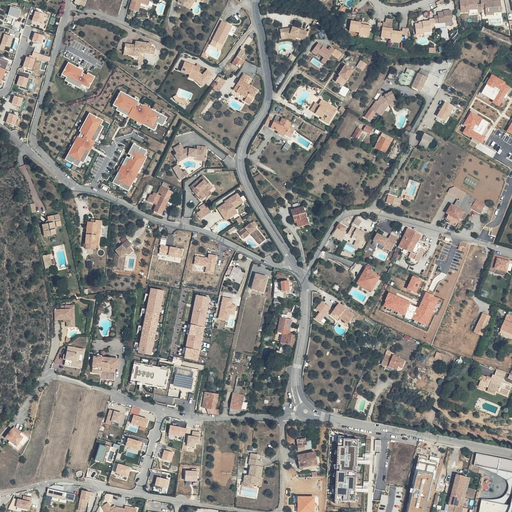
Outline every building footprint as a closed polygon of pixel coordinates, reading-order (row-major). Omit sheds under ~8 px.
[(85,0),(83,0),(80,6),(86,9),(89,2),(85,0)] [(132,4),(140,9),(141,4),(144,5),(146,5),(147,0),(134,0),(134,2),(133,1),(132,1),(132,4)] [(475,0),(466,0),(460,1),(461,12),(469,11),(469,10),(476,9),(476,12),(481,12),(480,7),(480,4),(476,4),(475,0)] [(486,3),(485,0),(479,0),(480,4),(480,7),(486,7),(486,12),(493,12),(501,11),(501,1),(492,1),(492,3),(486,3)] [(140,9),(132,4),(130,10),(139,12),(140,9)] [(12,7),(9,14),(19,18),(22,10),(12,7)] [(439,15),(434,16),(435,18),(435,23),(453,20),(451,9),(444,10),(444,11),(444,13),(439,13),(439,15)] [(36,11),(33,20),(42,23),(45,14),(36,11)] [(392,37),(393,30),(393,28),(392,28),(393,19),(387,18),(387,22),(384,21),(384,22),(378,21),(377,29),(382,30),(381,36),(392,37)] [(424,22),(416,23),(417,34),(426,33),(425,31),(433,30),(432,26),(435,26),(435,23),(435,18),(431,18),(431,20),(424,21),(424,22)] [(222,20),(210,44),(221,49),(232,25),(222,20)] [(366,23),(350,20),(349,31),(360,32),(359,34),(370,36),(371,26),(366,25),(366,23)] [(299,33),(283,28),(282,30),(277,29),(270,30),(271,37),(280,35),(287,38),(296,41),(299,33)] [(403,32),(393,30),(392,37),(392,40),(401,42),(402,35),(405,35),(407,28),(403,28),(403,32)] [(35,32),(33,40),(42,43),(44,35),(35,32)] [(5,33),(2,43),(10,46),(14,36),(5,33)] [(330,50),(319,42),(312,52),(317,55),(318,53),(324,57),(322,60),(325,63),(332,54),(336,49),(332,46),(330,50)] [(144,45),(128,44),(127,47),(117,46),(116,57),(133,58),(134,54),(148,55),(148,50),(144,49),(144,45)] [(336,49),(332,54),(338,58),(342,53),(336,48),(336,49)] [(242,64),(246,59),(241,57),(237,55),(235,59),(242,64)] [(27,56),(24,66),(32,69),(36,59),(27,56)] [(0,66),(6,69),(9,62),(0,58),(0,66)] [(242,64),(235,59),(232,64),(239,69),(242,64)] [(361,60),(358,66),(364,69),(367,64),(361,60)] [(185,61),(181,71),(190,74),(189,77),(196,79),(203,86),(214,75),(208,69),(203,74),(199,71),(201,65),(197,63),(197,65),(185,61)] [(84,70),(69,62),(61,76),(66,79),(81,88),(83,84),(89,88),(95,76),(89,72),(87,75),(83,73),(84,70)] [(353,69),(346,65),(338,77),(345,82),(353,69)] [(420,68),(418,72),(428,76),(429,72),(420,68)] [(403,74),(401,74),(398,81),(412,87),(418,72),(413,70),(408,73),(406,74),(403,74)] [(282,72),(276,82),(280,84),(286,75),(282,72)] [(428,76),(418,72),(412,87),(421,91),(428,76)] [(250,76),(244,73),(237,84),(240,86),(237,92),(246,97),(244,101),(250,105),(254,97),(253,96),(257,90),(249,84),(247,86),(245,84),(246,82),(250,76)] [(502,104),(511,84),(491,74),(481,94),(502,104)] [(20,75),(17,84),(26,87),(29,78),(20,75)] [(226,81),(220,77),(213,87),(219,92),(226,81)] [(342,85),(339,93),(346,96),(349,88),(342,85)] [(376,100),(371,108),(376,111),(382,114),(388,105),(389,104),(398,100),(394,90),(385,94),(385,95),(384,95),(383,97),(380,102),(378,101),(376,100)] [(163,126),(168,114),(119,92),(114,105),(118,107),(116,111),(156,129),(158,123),(163,126)] [(15,95),(12,103),(22,106),(24,98),(15,95)] [(338,109),(321,99),(319,104),(320,105),(315,112),(322,116),(321,118),(329,123),(338,109)] [(319,104),(315,102),(311,110),(315,112),(320,105),(319,104)] [(454,107),(446,102),(438,116),(446,121),(454,107)] [(376,111),(371,108),(366,116),(371,119),(376,111)] [(81,131),(66,159),(79,166),(82,161),(84,163),(104,126),(102,125),(104,120),(90,112),(80,131),(81,131)] [(501,129),(471,112),(464,124),(467,126),(463,132),(483,143),(489,133),(496,138),(501,129)] [(10,113),(7,122),(16,125),(19,116),(10,113)] [(291,122),(282,118),(280,121),(275,118),(271,127),(279,131),(285,134),(292,137),(296,129),(289,126),(291,122)] [(363,129),(359,127),(353,136),(358,139),(364,130),(371,134),(373,129),(367,125),(365,125),(363,129)] [(393,139),(384,134),(383,137),(381,137),(375,147),(386,153),(393,139)] [(431,142),(424,138),(417,149),(424,153),(431,142)] [(287,142),(283,149),(287,152),(292,145),(287,142)] [(145,155),(148,150),(134,143),(129,153),(131,155),(130,157),(127,156),(113,182),(129,191),(148,156),(145,155)] [(207,147),(202,146),(197,145),(197,149),(190,149),(190,151),(188,150),(187,151),(186,149),(184,150),(181,144),(174,148),(178,154),(175,155),(179,162),(188,156),(189,156),(196,157),(196,156),(200,157),(200,155),(205,156),(207,147)] [(424,161),(420,170),(424,172),(428,163),(424,161)] [(179,164),(173,167),(180,179),(190,174),(187,170),(183,172),(179,164)] [(204,165),(190,174),(191,176),(204,168),(204,165)] [(198,179),(191,185),(193,188),(193,189),(196,193),(199,196),(201,199),(205,195),(204,194),(208,190),(212,187),(205,178),(201,182),(198,179)] [(477,186),(466,180),(463,185),(474,191),(477,186)] [(463,200),(467,193),(456,186),(451,188),(449,192),(463,200)] [(161,196),(168,200),(172,191),(165,187),(162,193),(161,196)] [(156,205),(160,197),(152,192),(148,201),(156,205)] [(244,202),(238,193),(228,199),(230,202),(227,204),(226,203),(220,207),(226,216),(236,209),(235,208),(244,202)] [(470,195),(467,193),(463,200),(461,200),(459,201),(472,208),(481,213),(486,205),(470,196),(470,195)] [(389,194),(386,203),(400,207),(403,198),(389,194)] [(160,197),(156,205),(154,210),(162,213),(168,200),(161,196),(160,197)] [(459,201),(457,200),(455,205),(469,213),(472,208),(459,201)] [(455,205),(452,203),(447,212),(450,213),(447,219),(459,225),(460,222),(462,220),(460,218),(461,217),(465,219),(469,213),(455,205)] [(211,211),(207,206),(206,206),(201,209),(197,212),(201,218),(211,211)] [(310,224),(305,206),(292,209),(295,219),(297,219),(299,227),(310,224)] [(238,212),(236,209),(226,216),(220,207),(218,208),(226,220),(238,212)] [(369,233),(359,228),(363,220),(356,217),(348,233),(345,240),(362,248),(369,233)] [(102,220),(96,219),(96,222),(91,221),(89,221),(86,243),(93,244),(100,244),(101,235),(99,234),(100,225),(102,225),(102,220)] [(52,221),(49,220),(46,222),(44,223),(43,222),(41,222),(40,224),(41,227),(39,230),(36,231),(35,234),(37,235),(37,238),(37,239),(37,240),(39,242),(41,242),(41,241),(44,240),(45,241),(49,240),(49,239),(47,236),(46,236),(45,235),(45,233),(47,232),(49,231),(50,232),(52,232),(53,229),(53,228),(52,228),(52,227),(51,224),(52,222),(52,221)] [(256,228),(252,222),(246,227),(245,226),(239,231),(243,236),(249,231),(250,233),(251,232),(260,244),(267,239),(257,227),(256,228)] [(333,235),(340,239),(345,231),(338,227),(333,235)] [(410,259),(412,256),(407,254),(413,243),(416,236),(403,230),(394,247),(397,249),(398,250),(398,251),(406,255),(405,257),(410,259)] [(383,242),(372,236),(368,244),(379,249),(378,250),(385,253),(388,249),(392,240),(385,237),(383,242)] [(418,246),(413,243),(407,254),(412,256),(415,251),(418,246)] [(183,248),(161,244),(160,253),(182,257),(183,248)] [(125,249),(121,245),(115,249),(115,251),(111,254),(112,256),(110,257),(108,258),(107,272),(109,272),(114,273),(115,265),(115,263),(118,261),(118,262),(127,255),(124,251),(125,249)] [(214,273),(218,255),(210,253),(209,258),(196,255),(195,264),(207,266),(206,272),(214,273)] [(52,263),(51,254),(44,254),(45,263),(52,263)] [(498,258),(495,267),(506,271),(508,271),(510,262),(498,258)] [(45,270),(43,260),(37,261),(38,272),(39,272),(44,270),(45,270)] [(234,268),(230,266),(227,273),(230,275),(230,276),(236,279),(235,280),(241,283),(245,273),(240,270),(240,269),(234,267),(234,268)] [(381,277),(366,268),(358,283),(373,291),(381,277)] [(257,273),(252,288),(264,291),(269,277),(257,273)] [(417,292),(422,279),(413,275),(408,289),(417,292)] [(290,290),(289,281),(281,281),(283,291),(290,290)] [(152,355),(164,290),(151,288),(139,352),(152,355)] [(389,293),(385,306),(399,311),(398,315),(428,327),(440,295),(427,290),(424,300),(421,299),(419,304),(389,293)] [(198,360),(210,297),(197,295),(185,357),(198,360)] [(223,296),(219,318),(228,320),(230,313),(235,314),(237,305),(232,304),(233,299),(223,296)] [(320,311),(316,318),(321,322),(331,308),(322,301),(316,308),(320,311)] [(346,307),(340,303),(331,314),(335,318),(338,313),(345,319),(344,320),(348,323),(355,313),(349,309),(348,310),(345,308),(346,307)] [(56,314),(57,318),(62,317),(63,327),(67,326),(65,313),(56,314)] [(278,332),(282,333),(283,332),(288,333),(288,332),(289,332),(290,330),(291,330),(293,324),(286,323),(287,318),(281,316),(278,332)] [(489,320),(480,316),(472,335),(481,338),(489,320)] [(57,318),(46,319),(47,328),(55,327),(59,327),(59,330),(60,335),(67,334),(67,326),(63,327),(62,317),(57,318)] [(511,318),(507,317),(500,332),(511,337),(511,318)] [(294,334),(289,333),(289,334),(284,333),(282,343),(293,345),(295,336),(294,336),(294,334)] [(68,345),(65,364),(82,367),(86,348),(68,345)] [(451,363),(453,357),(437,351),(435,357),(451,363)] [(84,373),(94,375),(95,368),(95,363),(100,363),(101,360),(111,361),(86,357),(84,373)] [(399,361),(387,357),(385,361),(378,359),(375,368),(380,369),(380,367),(392,370),(393,368),(397,368),(399,361)] [(110,366),(111,361),(101,360),(100,363),(95,363),(95,368),(108,370),(108,366),(110,366)] [(166,388),(170,369),(134,362),(131,381),(166,388)] [(196,371),(178,367),(174,385),(192,389),(196,371)] [(95,368),(94,375),(93,381),(106,382),(108,370),(95,368)] [(495,379),(484,375),(482,380),(471,376),(470,379),(472,380),(469,388),(474,390),(475,386),(480,388),(478,393),(485,395),(487,391),(498,395),(502,385),(494,382),(495,379)] [(219,394),(207,391),(205,401),(204,401),(203,406),(207,407),(217,408),(219,394)] [(244,394),(234,392),(231,407),(241,409),(244,394)] [(106,422),(120,426),(123,412),(110,408),(106,422)] [(149,419),(134,414),(132,422),(146,427),(149,419)] [(171,424),(169,433),(180,436),(180,435),(185,435),(187,428),(171,424)] [(189,435),(187,446),(195,447),(196,442),(200,442),(201,431),(193,430),(193,435),(189,435)] [(13,438),(5,432),(0,438),(0,440),(3,444),(10,449),(12,447),(16,450),(22,441),(15,436),(13,438)] [(143,441),(129,437),(126,446),(140,450),(143,441)] [(360,438),(339,437),(336,500),(356,502),(360,438)] [(300,443),(300,439),(291,440),(292,451),(298,451),(306,450),(305,443),(300,443)] [(106,463),(111,446),(101,443),(96,460),(106,463)] [(10,449),(3,444),(1,447),(12,455),(16,450),(12,447),(10,449)] [(165,450),(162,458),(172,461),(174,452),(165,450)] [(511,511),(511,459),(477,453),(474,468),(510,474),(506,501),(482,497),(479,511),(511,511)] [(310,464),(309,454),(291,456),(291,458),(292,469),(310,467),(310,464)] [(251,458),(239,457),(239,463),(242,464),(241,474),(238,474),(237,481),(247,482),(251,482),(252,474),(252,464),(250,463),(251,458)] [(423,459),(417,458),(416,463),(413,475),(421,477),(424,467),(421,466),(421,464),(422,464),(423,459)] [(128,476),(131,466),(118,462),(115,472),(128,476)] [(192,470),(186,470),(186,480),(198,480),(198,469),(193,468),(192,470)] [(157,476),(155,484),(168,487),(170,479),(157,476)] [(450,476),(447,486),(457,489),(460,478),(450,476)] [(454,499),(457,489),(447,486),(445,497),(454,499)] [(75,494),(48,488),(46,494),(74,500),(75,494)] [(91,492),(83,490),(80,506),(79,509),(84,510),(85,505),(87,506),(88,502),(88,500),(90,500),(91,493),(91,492)] [(424,494),(411,490),(408,498),(410,499),(414,500),(411,509),(419,511),(424,494)] [(298,511),(315,511),(315,495),(298,496),(298,511)] [(452,510),(454,499),(445,497),(442,506),(443,507),(448,509),(452,510)] [(18,499),(16,507),(29,509),(31,502),(22,500),(18,499)] [(414,500),(410,499),(406,511),(408,511),(418,511),(419,511),(411,509),(414,500)] [(103,501),(98,505),(102,511),(132,511),(133,509),(121,506),(121,509),(113,508),(111,508),(109,510),(108,509),(103,501)]
